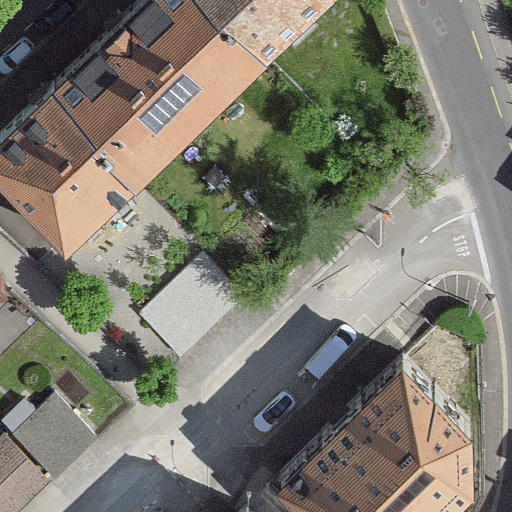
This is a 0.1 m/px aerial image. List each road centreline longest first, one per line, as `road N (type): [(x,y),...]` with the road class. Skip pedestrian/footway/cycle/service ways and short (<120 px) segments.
road 1 (residential): [(498,203),(454,218),(125,511)]
road 2 (residential): [(498,203),(428,0)]
